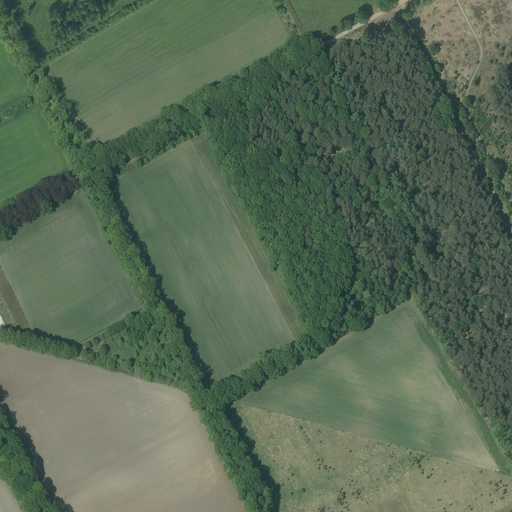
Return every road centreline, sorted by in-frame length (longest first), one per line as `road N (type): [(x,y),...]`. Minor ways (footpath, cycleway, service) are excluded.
road 1 (unclassified): [(0,225),(398,3)]
road 2 (track): [(82,171),(0,8)]
road 3 (track): [(89,184),(154,307)]
road 4 (track): [(450,107),(445,81),(429,68),(398,3)]
